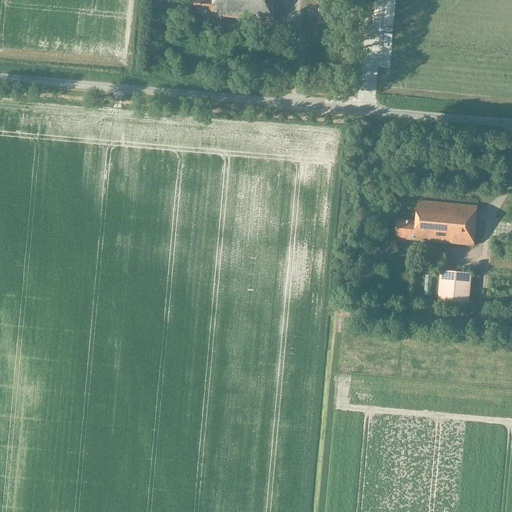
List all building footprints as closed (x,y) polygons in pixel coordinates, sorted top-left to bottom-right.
[(204,15),(273,21),(274,0),(196,0),(195,12),(203,13),(204,15)] [(318,23),(319,7),(311,7),(310,22),(318,23)] [(319,23),(332,24),(333,10),(319,9),(319,23)] [(395,237),(407,238),(407,240),(474,246),(477,207),(418,201),(416,221),(396,219),(395,237)] [(441,270),(438,304),(470,307),(472,273),(441,270)]
